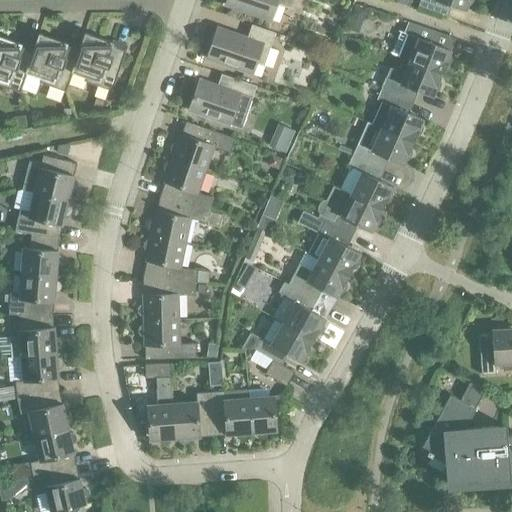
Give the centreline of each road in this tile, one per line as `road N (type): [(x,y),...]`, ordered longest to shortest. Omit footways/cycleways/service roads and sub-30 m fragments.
road 1 (residential): [(295,468),(141,474),(127,461),(110,395),(101,325),(108,235),(183,6)]
road 2 (residential): [(407,257),(511,3)]
road 3 (residential): [(295,468),(407,257)]
road 4 (residential): [(183,6),(0,7)]
